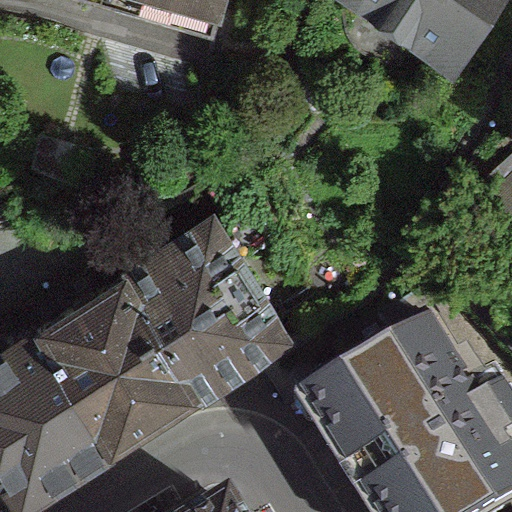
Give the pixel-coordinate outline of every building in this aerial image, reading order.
[(505,0),(340,0),(457,75),(505,0)] [(97,145),(39,131),(30,164),(88,179),(97,145)] [(214,206),(125,259),(204,391),(294,338),(214,206)] [(125,259),(35,312),(114,445),(204,391),(125,259)] [(35,312),(0,332),(0,457),(24,498),(114,445),(35,312)] [(442,321),(303,397),(365,511),(508,511),(511,510),(511,394),(480,336),(457,349),(442,321)]
